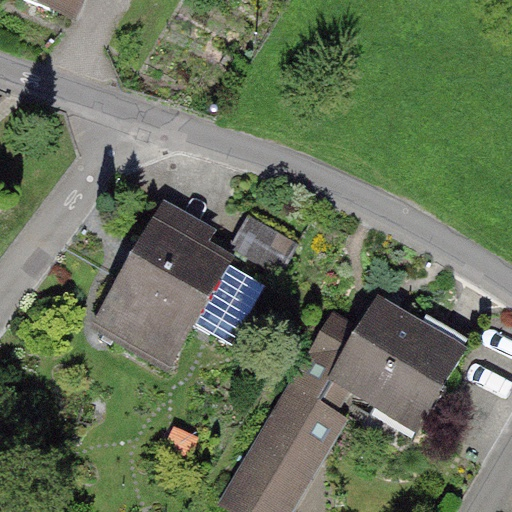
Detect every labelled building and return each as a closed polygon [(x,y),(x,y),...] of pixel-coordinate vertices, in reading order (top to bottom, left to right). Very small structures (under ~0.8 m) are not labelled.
[(25,0),(72,19),(79,0),(25,0)] [(0,204),(12,187),(0,178),(0,204)] [(301,250),(251,223),(236,249),(286,277),(301,250)] [(153,225),(95,328),(168,369),(193,324),(234,348),(268,289),(153,225)] [(421,426),(463,358),(380,308),(362,338),(339,324),(316,362),(421,426)] [(293,511),(368,395),(316,362),(230,505),(243,511),(293,511)]
